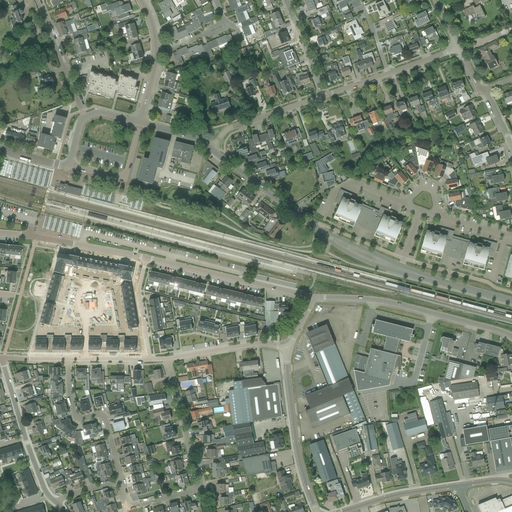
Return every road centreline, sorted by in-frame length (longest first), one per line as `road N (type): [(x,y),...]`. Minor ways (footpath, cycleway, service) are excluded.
road 1 (unclassified): [(511,336),(399,304),(312,296)]
road 2 (residential): [(312,296),(144,257)]
road 3 (unclassified): [(314,511),(295,445),(288,351)]
road 4 (residential): [(120,480),(104,417),(75,415),(68,359)]
road 5 (residential): [(144,257),(0,233)]
road 6 (residential): [(202,487),(166,359)]
road 7 (residential): [(316,228),(211,149)]
road 8 (residential): [(323,95),(226,129),(211,149)]
road 9 (residential): [(139,122),(155,54),(140,0)]
road 10 (residential): [(83,117),(37,0)]
road 11 (residential): [(288,351),(263,343),(166,359)]
road 12 (unclassified): [(340,511),(458,487)]
